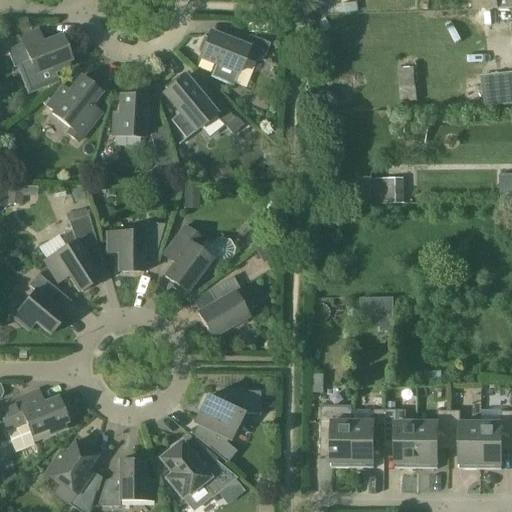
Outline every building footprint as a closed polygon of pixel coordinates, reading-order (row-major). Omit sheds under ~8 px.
[(511,0),(472,0),(474,10),(511,8),(511,0)] [(264,57),(269,45),(249,36),(244,47),(209,33),(207,38),(203,36),(197,53),(201,54),(199,59),(215,66),(210,78),(232,87),(237,74),(244,57),(257,63),(264,57)] [(70,61),(69,57),(71,56),(73,52),(69,42),(65,40),(63,41),(61,37),(35,47),(30,34),(4,44),(14,69),(29,63),(40,89),(57,82),(54,73),(69,67),(67,62),(70,61)] [(511,73),(480,77),(484,109),(511,106),(511,73)] [(167,91),(163,94),(179,114),(170,121),(186,140),(215,116),(224,127),(231,135),(243,126),(237,120),(234,119),(216,98),(207,105),(184,77),(180,81),(178,78),(178,77),(164,88),(165,89),(167,91)] [(91,106),(100,93),(81,78),(69,93),(62,87),(46,108),(53,113),(51,115),(70,130),(67,135),(77,143),(101,113),(91,106)] [(143,139),(145,98),(120,96),(119,115),(113,115),(112,137),(143,139)] [(157,162),(171,158),(161,127),(148,131),(157,162)] [(356,178),(356,205),(404,203),(403,177),(356,178)] [(82,252),(96,243),(88,217),(68,223),(75,243),(44,262),(57,284),(68,277),(78,294),(81,292),(83,293),(89,289),(89,287),(100,280),(82,252)] [(160,241),(164,225),(141,226),(141,233),(106,234),(106,255),(117,254),(117,274),(143,273),(143,241),(160,241)] [(202,282),(216,263),(197,249),(203,241),(184,227),(164,255),(175,263),(164,278),(173,284),(172,289),(179,294),(184,292),(185,294),(197,278),(202,282)] [(49,336),(66,316),(49,302),(58,292),(38,275),(28,287),(34,292),(11,319),(28,332),(35,324),(49,336)] [(197,315),(211,339),(232,327),(233,329),(245,322),(244,320),(248,318),(235,295),(240,292),(232,278),(208,291),(215,304),(197,315)] [(393,298),(379,299),(380,316),(380,332),(393,331),(393,298)] [(259,417),(259,393),(224,393),(224,395),(226,395),(221,405),(205,398),(193,424),(215,434),(208,449),(226,464),(236,453),(225,444),(227,440),(229,441),(242,415),(257,415),(257,417),(259,417)] [(63,402),(59,404),(57,399),(32,409),(27,396),(0,406),(0,416),(14,453),(34,445),(33,442),(65,430),(63,425),(67,423),(65,419),(70,417),(63,402)] [(341,422),(341,416),(333,408),(321,408),(321,410),(321,442),(332,442),(331,469),(353,469),(353,422),(341,422)] [(374,422),(353,422),(353,469),(374,470),(374,425),(385,425),(385,411),(374,411),(374,422)] [(396,442),(396,452),(395,470),(416,470),(417,423),(406,423),(406,411),(396,411),(385,411),(385,425),(385,442),(396,442)] [(438,423),(417,423),(416,470),(438,470),(438,443),(449,443),(449,412),(438,412),(438,423)] [(460,412),(449,412),(449,443),(460,443),(459,470),(480,471),(481,423),(460,423),(460,412)] [(501,424),(481,423),(480,471),(502,471),(502,444),(511,443),(511,412),(501,412),(501,424)] [(77,511),(88,511),(95,492),(84,484),(90,475),(86,471),(95,458),(74,443),(65,457),(60,454),(45,475),(60,485),(53,495),(61,501),(77,511)] [(235,479),(214,462),(202,472),(187,453),(180,444),(160,460),(172,475),(166,480),(180,498),(191,511),(193,511),(211,498),(235,479)] [(154,502),(154,481),(144,481),(144,462),(118,462),(118,482),(105,482),(97,508),(119,508),(119,502),(154,502)]
